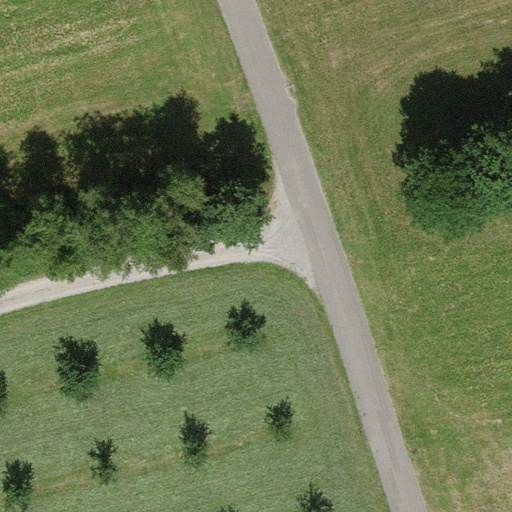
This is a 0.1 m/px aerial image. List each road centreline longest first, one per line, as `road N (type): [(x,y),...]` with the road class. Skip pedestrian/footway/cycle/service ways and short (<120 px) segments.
road 1 (unclassified): [(412,511),(236,0)]
road 2 (track): [(0,309),(317,234)]
